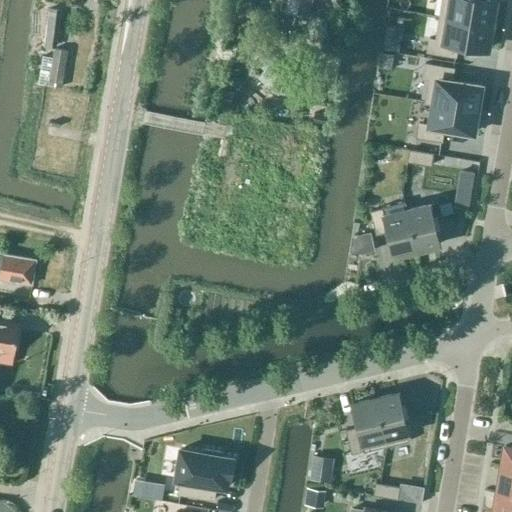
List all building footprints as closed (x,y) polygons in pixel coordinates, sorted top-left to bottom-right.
[(442,0),(439,16),(491,25),(492,23),(491,23),(495,2),(484,0),(442,0)] [(49,7),(44,46),(56,47),(61,9),(49,7)] [(429,38),(427,52),(455,57),(458,44),(487,49),(490,27),(491,27),(491,25),(439,16),(436,39),(429,38)] [(309,80),(319,51),(276,35),(265,65),(309,80)] [(382,40),(381,48),(398,51),(399,43),(382,40)] [(61,88),(67,51),(54,48),(52,57),(42,55),(37,82),(48,84),(48,85),(61,88)] [(379,68),(391,70),(394,54),(382,52),(379,68)] [(425,64),(422,78),(429,79),(425,102),(433,103),(433,102),(477,110),(477,108),(481,86),(451,81),(454,69),(425,64)] [(419,123),(416,137),(441,141),(443,128),(473,133),(476,112),(477,112),(477,110),(433,102),(433,103),(429,125),(419,123)] [(314,112),(313,121),(323,123),(325,114),(314,112)] [(433,154),(409,150),(407,162),(431,166),(433,154)] [(404,202),(416,250),(439,245),(435,230),(439,230),(436,218),(432,219),(429,205),(407,210),(405,201),(404,202)] [(387,232),(393,255),(416,250),(404,202),(382,207),(382,209),(370,211),(376,235),(387,232)] [(353,252),(362,253),(374,250),(370,234),(356,237),(353,252)] [(35,260),(5,255),(5,253),(0,252),(0,279),(0,280),(0,278),(31,284),(35,260)] [(0,361),(13,363),(15,353),(17,338),(20,324),(0,321),(0,361)] [(397,393),(375,398),(386,447),(409,441),(403,419),(407,418),(405,406),(401,407),(397,393)] [(375,398),(352,404),(357,427),(346,430),(351,453),(363,451),(363,452),(386,447),(375,398)] [(511,447),(505,446),(501,469),(511,470),(511,447)] [(180,449),(175,479),(180,480),(178,493),(214,499),(216,485),(224,487),(225,487),(227,477),(229,477),(233,458),(220,456),(221,452),(204,449),(204,453),(180,449)] [(313,456),(310,479),(320,481),(323,457),(313,456)] [(511,470),(501,469),(497,490),(511,492),(511,470)] [(373,495),(397,499),(399,487),(375,483),(373,495)] [(308,490),(305,505),(322,508),(325,492),(308,490)] [(511,511),(511,492),(497,490),(494,511),(495,511),(511,511)]
